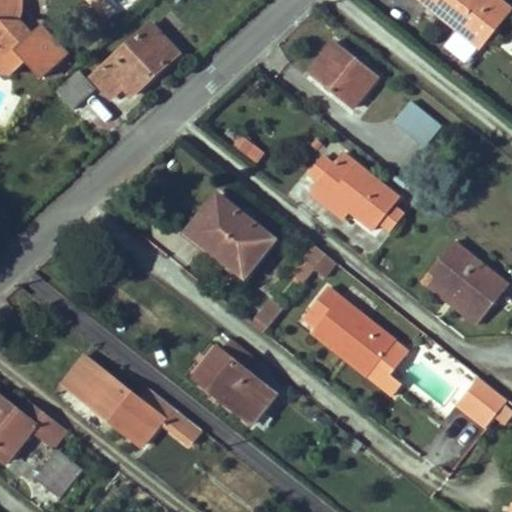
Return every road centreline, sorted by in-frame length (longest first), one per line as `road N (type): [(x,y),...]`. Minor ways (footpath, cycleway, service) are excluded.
road 1 (unclassified): [(508,377),(180,110)]
road 2 (unknown): [(308,511),(6,268)]
road 3 (residential): [(180,110),(0,275)]
road 4 (unknown): [(380,0),(511,103)]
road 5 (residential): [(303,0),(180,110)]
